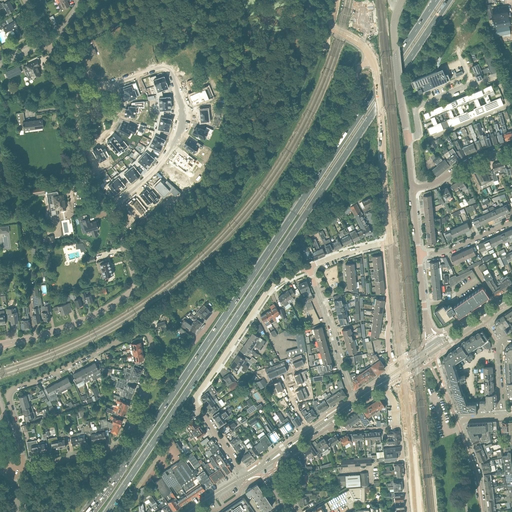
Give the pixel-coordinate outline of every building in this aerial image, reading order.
[(57,0),(59,2),(58,3),(61,10),(69,6),(66,0),(57,0)] [(12,14),(11,11),(14,10),(9,1),(4,4),(3,2),(0,3),(0,2),(0,8),(5,6),(8,12),(3,15),(4,18),(12,14)] [(507,7),(492,10),(494,17),(508,14),(507,7)] [(6,19),(0,22),(0,24),(2,28),(3,27),(5,32),(13,28),(18,38),(22,36),(19,31),(24,28),(21,23),(17,25),(15,20),(14,21),(9,24),(8,24),(6,20),(11,17),(6,19)] [(509,17),(494,20),(496,28),(511,25),(509,17)] [(461,22),(453,34),(461,39),(469,27),(461,22)] [(510,26),(496,29),(498,36),(502,35),(502,37),(511,36),(510,33),(511,33),(510,26)] [(494,28),(491,29),(493,38),(494,43),(496,44),(502,43),(501,37),(496,38),(494,28)] [(136,49),(131,51),(133,58),(138,56),(138,55),(139,54),(141,60),(151,57),(147,46),(147,47),(146,45),(143,46),(144,48),(138,50),(139,52),(137,53),(136,49)] [(192,49),(176,56),(184,76),(190,74),(184,60),(195,56),(192,49)] [(498,71),(497,67),(492,54),(484,57),(489,67),(485,69),(486,72),(490,71),(491,74),(498,71)] [(108,55),(102,57),(107,70),(110,69),(112,74),(122,71),(125,70),(125,69),(126,69),(125,67),(129,65),(127,59),(116,63),(115,61),(112,62),(108,55)] [(28,68),(24,70),(28,77),(31,75),(33,79),(40,75),(36,67),(39,65),(37,60),(26,65),(28,68)] [(477,80),(478,80),(483,78),(481,75),(486,72),(485,69),(481,70),(479,63),(472,66),(477,80),(478,79),(478,80),(477,80)] [(81,72),(83,78),(87,77),(87,79),(93,78),(92,77),(95,76),(95,74),(101,73),(99,65),(85,68),(85,72),(81,72)] [(18,67),(6,72),(8,77),(20,72),(18,67)] [(444,75),(442,69),(411,81),(414,87),(417,86),(420,92),(450,79),(448,74),(444,75)] [(155,75),(150,77),(151,81),(152,80),(154,86),(166,82),(164,76),(157,79),(155,75)] [(154,86),(153,86),(155,93),(156,93),(156,95),(162,94),(161,91),(168,88),(166,82),(154,86)] [(126,92),(121,94),(124,100),(128,99),(128,100),(135,97),(135,96),(137,95),(135,88),(133,89),(131,84),(124,86),(126,92)] [(478,91),(480,95),(483,94),(485,99),(489,98),(487,94),(494,91),(491,85),(478,90),(478,91)] [(195,96),(191,98),(193,105),(212,97),(208,87),(193,93),(195,96)] [(478,90),(475,92),(465,96),(467,103),(474,100),(475,104),(479,102),(477,97),(480,95),(478,91),(478,90)] [(162,94),(156,95),(157,98),(158,104),(170,103),(171,103),(170,97),(163,97),(162,94)] [(221,96),(207,102),(208,105),(215,102),(215,103),(222,101),(221,99),(222,99),(221,96)] [(452,102),(453,106),(456,105),(459,111),(462,109),(461,105),(467,103),(465,96),(451,101),(452,102)] [(503,105),(500,98),(490,102),(489,98),(485,99),(490,110),(503,105)] [(476,116),(490,110),(485,99),(487,103),(480,106),(479,102),(475,104),(477,107),(474,109),(475,111),(476,116)] [(125,109),(124,116),(127,116),(127,117),(132,117),(132,116),(135,117),(135,112),(138,112),(139,105),(143,106),(144,101),(132,103),(131,106),(128,106),(128,109),(125,109)] [(451,102),(448,103),(438,107),(441,114),(447,111),(449,115),(452,113),(450,108),(453,106),(452,102),(451,102)] [(158,104),(157,104),(157,110),(157,113),(163,113),(163,110),(171,109),(171,108),(172,108),(171,104),(170,104),(170,103),(158,104)] [(204,109),(199,109),(200,122),(209,121),(208,109),(210,109),(210,107),(204,107),(204,109)] [(425,112),(424,112),(427,118),(430,116),(432,121),(436,120),(434,116),(441,114),(438,107),(425,112)] [(470,118),(468,114),(467,112),(467,111),(464,113),(462,109),(459,111),(460,114),(457,116),(460,123),(470,118)] [(474,109),(467,112),(468,114),(470,118),(476,116),(475,111),(474,109)] [(42,119),(41,114),(36,115),(36,120),(24,122),(23,112),(16,113),(19,131),(43,127),(42,119)] [(511,133),(511,131),(509,131),(507,132),(505,128),(501,113),(501,112),(498,113),(502,126),(506,141),(511,138),(511,133)] [(157,116),(156,122),(157,122),(170,125),(171,119),(163,117),(163,113),(157,113),(157,116)] [(215,113),(212,125),(218,126),(221,114),(215,113)] [(447,120),(450,127),(460,123),(457,116),(454,117),(452,113),(449,115),(450,118),(447,120)] [(444,129),(442,125),(441,122),(437,124),(436,120),(432,121),(434,125),(427,128),(430,135),(444,129)] [(484,127),(482,121),(481,121),(479,121),(479,122),(481,128),(487,146),(492,144),(489,134),(486,135),(484,127)] [(155,128),(154,131),(160,133),(161,129),(168,131),(170,125),(157,122),(156,129),(155,128)] [(481,128),(479,122),(474,124),(480,140),(483,148),(487,146),(481,128)] [(497,123),(494,124),(496,128),(498,137),(499,142),(505,141),(503,136),(502,133),(501,129),(499,129),(498,128),(497,123)] [(121,124),(118,131),(128,136),(130,131),(134,133),(136,128),(128,124),(127,127),(121,124)] [(140,124),(137,130),(143,133),(146,126),(140,124)] [(483,148),(480,140),(477,141),(476,137),(477,136),(475,132),(471,124),(468,126),(473,137),(478,150),(480,149),(483,148)] [(195,128),(192,133),(197,135),(196,137),(200,139),(201,137),(204,139),(207,132),(210,134),(212,129),(206,126),(205,129),(204,129),(204,128),(200,126),(199,127),(197,125),(195,128)] [(491,125),(488,126),(489,128),(492,139),(493,144),(495,143),(496,144),(497,144),(498,143),(499,143),(497,138),(496,135),(495,131),(493,132),(491,125)] [(464,127),(461,129),(465,139),(472,152),(477,150),(475,145),(473,142),(471,143),(470,140),(469,140),(467,136),(468,135),(466,132),(464,127)] [(154,134),(151,140),(162,145),(163,145),(165,141),(164,141),(165,139),(159,137),(160,133),(154,131),(153,134),(154,134)] [(113,136),(107,142),(110,145),(109,146),(111,150),(112,149),(115,152),(116,152),(122,147),(124,149),(128,146),(123,141),(120,144),(113,136)] [(189,139),(184,146),(193,153),(198,148),(200,149),(203,146),(197,142),(195,145),(189,139)] [(459,141),(458,139),(455,140),(454,141),(458,150),(456,151),(461,158),(465,155),(462,148),(459,141)] [(466,146),(463,147),(464,150),(466,154),(472,152),(465,139),(464,139),(465,141),(464,141),(466,146)] [(148,145),(146,147),(151,151),(153,148),(159,151),(162,145),(151,140),(148,145)] [(434,140),(429,143),(433,149),(437,146),(434,140)] [(145,150),(141,155),(150,163),(154,158),(149,154),(151,151),(146,147),(145,150)] [(97,148),(93,150),(96,156),(95,156),(98,161),(99,161),(99,162),(106,158),(106,157),(109,156),(105,148),(102,150),(101,148),(98,149),(97,148)] [(446,148),(446,149),(448,151),(455,162),(460,158),(457,154),(453,148),(452,148),(448,151),(446,148)] [(455,162),(448,151),(446,149),(443,151),(444,154),(451,164),(455,162)] [(438,176),(446,169),(435,157),(433,153),(430,155),(432,157),(431,157),(433,160),(435,163),(437,165),(432,169),(438,176)] [(450,165),(445,159),(443,160),(438,155),(436,157),(433,153),(435,157),(446,169),(450,165)] [(136,159),(134,161),(138,166),(141,163),(146,168),(150,163),(141,155),(140,154),(136,159)] [(178,154),(173,161),(183,169),(186,164),(190,167),(195,161),(187,155),(184,159),(178,154)] [(504,160),(498,162),(500,169),(502,175),(504,174),(504,172),(507,171),(506,169),(507,169),(506,167),(505,165),(504,160)] [(133,166),(128,170),(135,178),(136,178),(140,174),(135,168),(138,166),(134,161),(131,164),(133,166)] [(494,181),(498,180),(496,173),(499,172),(500,176),(502,175),(500,169),(498,162),(492,164),(494,170),(491,171),(492,175),(494,181)] [(166,169),(163,172),(166,174),(167,173),(173,177),(171,180),(175,184),(182,175),(170,165),(166,170),(166,169)] [(486,165),(473,171),(476,176),(481,186),(482,188),(492,184),(492,185),(491,185),(495,184),(494,181),(492,175),(489,176),(488,174),(490,173),(486,165)] [(122,171),(119,173),(123,178),(126,176),(131,182),(135,178),(128,170),(127,168),(122,172),(122,171)] [(116,175),(111,179),(112,180),(120,189),(121,190),(124,187),(124,186),(125,185),(120,180),(123,178),(119,173),(117,176),(116,175)] [(466,186),(462,179),(457,182),(462,192),(467,189),(466,186)] [(107,183),(104,186),(108,190),(111,188),(115,194),(120,190),(120,189),(112,180),(107,184),(107,183)] [(158,182),(154,186),(159,191),(158,193),(163,199),(174,188),(166,181),(163,184),(161,186),(158,182)] [(462,192),(457,182),(451,185),(457,195),(462,192)] [(446,203),(449,202),(447,199),(452,197),(447,187),(442,190),(445,196),(443,197),(446,202),(446,203)] [(146,189),(140,195),(147,204),(150,202),(152,201),(154,204),(159,199),(152,191),(152,190),(151,191),(149,192),(146,189)] [(60,210),(61,210),(66,209),(65,209),(65,206),(63,194),(56,196),(55,192),(49,193),(49,197),(53,197),(55,210),(59,209),(60,210)] [(362,201),(359,203),(362,209),(365,208),(370,205),(373,203),(370,197),(362,201)] [(130,207),(128,209),(131,212),(133,210),(137,215),(144,210),(136,201),(134,202),(133,200),(128,204),(130,207)] [(355,203),(350,206),(354,215),(360,212),(356,203),(355,203)] [(501,207),(504,214),(509,211),(508,208),(510,208),(508,203),(503,206),(502,203),(499,204),(501,207)] [(346,214),(351,211),(348,206),(343,209),(344,211),(346,214)] [(493,206),(488,208),(492,219),(498,216),(493,206)] [(501,207),(495,209),(493,206),(498,216),(504,214),(501,207)] [(488,208),(482,211),(484,215),(487,221),(492,219),(488,208)] [(148,211),(144,214),(149,221),(154,218),(148,211)] [(360,212),(354,215),(362,229),(360,230),(364,236),(372,232),(371,231),(372,230),(370,227),(369,228),(361,212),(360,212)] [(481,224),(487,221),(484,215),(478,217),(481,224)] [(473,220),(474,222),(476,227),(476,226),(477,228),(480,226),(480,225),(481,224),(478,217),(473,220)] [(82,220),(81,220),(83,228),(85,227),(86,232),(91,231),(92,235),(98,233),(96,229),(98,229),(98,228),(99,227),(98,224),(97,225),(96,221),(90,223),(88,218),(82,220)] [(470,229),(467,222),(462,225),(465,232),(470,229)] [(352,224),(347,227),(349,231),(351,235),(350,235),(351,237),(354,242),(360,239),(360,238),(356,232),(357,232),(355,228),(354,228),(352,224)] [(462,225),(456,228),(459,234),(465,232),(462,225)] [(360,238),(364,236),(360,230),(358,227),(357,226),(355,227),(355,228),(357,232),(356,232),(360,238)] [(316,227),(307,230),(309,235),(318,232),(316,227)] [(445,233),(446,235),(448,239),(453,237),(451,230),(449,227),(447,228),(448,231),(445,233)] [(459,234),(456,228),(451,230),(453,237),(459,234)] [(352,241),(349,234),(347,231),(345,232),(344,229),(341,230),(348,243),(350,243),(352,242),(352,241)] [(322,230),(318,232),(322,240),(326,248),(328,252),(330,252),(332,251),(331,251),(332,250),(330,246),(329,244),(331,243),(329,239),(325,241),(324,239),(324,238),(325,237),(322,230)] [(341,230),(339,231),(340,233),(338,234),(343,245),(344,245),(346,244),(348,243),(341,230)] [(506,232),(500,234),(504,241),(505,243),(510,241),(509,239),(506,232)] [(498,244),(504,241),(500,234),(495,237),(498,244)] [(336,241),(332,243),(335,250),(342,247),(338,237),(335,239),(336,241)] [(492,246),(498,244),(495,237),(489,239),(492,246)] [(325,255),(322,249),(320,250),(315,239),(314,239),(313,239),(311,239),(312,240),(311,240),(319,258),(325,255)] [(487,249),(492,246),(489,239),(484,242),(487,249)] [(311,258),(312,261),(319,258),(311,240),(314,247),(311,248),(310,245),(301,249),(306,260),(311,258)] [(478,244),(481,251),(487,249),(484,242),(478,244)] [(39,256),(38,247),(31,248),(32,257),(39,256)] [(470,257),(476,254),(473,247),(467,249),(470,257)] [(470,257),(467,249),(462,252),(465,259),(470,257)] [(462,252),(456,254),(459,262),(465,259),(462,252)] [(501,256),(505,265),(507,264),(509,263),(507,259),(511,257),(510,256),(508,253),(505,255),(505,254),(503,255),(501,256)] [(459,262),(456,254),(451,257),(454,264),(459,262)] [(108,259),(99,261),(102,273),(101,273),(103,278),(113,275),(108,259)] [(478,267),(481,272),(488,268),(485,263),(478,267)] [(337,272),(337,268),(325,269),(326,279),(337,278),(337,272)] [(493,277),(488,268),(481,272),(487,281),(493,277)] [(511,284),(511,282),(510,280),(507,275),(504,277),(503,276),(497,280),(498,282),(504,290),(511,284)] [(490,287),(497,283),(494,277),(493,277),(487,281),(490,287)] [(309,288),(306,281),(302,283),(298,284),(299,284),(298,284),(301,292),(305,290),(307,294),(306,294),(307,296),(306,297),(302,299),(304,303),(310,301),(313,299),(309,288)] [(355,282),(347,283),(348,289),(351,289),(351,292),(358,293),(357,288),(356,288),(355,282)] [(495,296),(504,290),(498,282),(497,283),(490,287),(495,296)] [(445,322),(457,313),(460,317),(490,296),(483,286),(454,307),(452,304),(446,308),(444,305),(435,310),(443,323),(444,322),(445,322)] [(101,288),(102,290),(99,291),(100,295),(107,293),(106,289),(105,287),(101,288)] [(288,290),(283,294),(289,303),(294,299),(292,297),(292,296),(295,294),(294,293),(293,292),(291,289),(288,291),(288,290)] [(86,296),(84,291),(80,292),(83,300),(86,299),(87,303),(94,301),(92,294),(86,296)] [(72,294),(69,295),(71,300),(74,299),(75,302),(76,307),(79,306),(83,305),(81,300),(80,298),(76,299),(75,295),(73,295),(72,294)] [(278,297),(282,303),(284,306),(289,303),(283,294),(278,297)] [(297,295),(303,309),(302,309),(304,313),(308,311),(308,310),(307,308),(306,305),(304,303),(302,299),(300,294),(297,295)] [(340,294),(335,296),(332,296),(335,306),(343,304),(340,294)] [(49,314),(51,313),(51,311),(50,304),(49,304),(49,302),(47,302),(47,305),(44,306),(46,312),(43,312),(44,321),(50,319),(49,314)] [(70,308),(69,303),(58,307),(54,308),(56,312),(60,311),(61,314),(68,311),(68,309),(70,308)] [(343,304),(335,306),(337,312),(345,310),(348,309),(346,303),(343,304)] [(280,314),(274,304),(269,307),(271,309),(270,310),(276,320),(281,317),(279,314),(280,314)] [(212,312),(208,308),(203,305),(194,316),(200,320),(203,316),(206,319),(212,312)] [(23,320),(19,321),(19,322),(23,322),(24,324),(24,329),(30,327),(29,323),(28,313),(28,306),(23,307),(24,314),(25,320),(23,320)] [(7,309),(8,320),(8,317),(11,317),(11,322),(13,322),(14,323),(17,323),(17,322),(18,322),(17,312),(13,312),(13,308),(7,309)] [(270,310),(264,314),(265,317),(266,316),(272,326),(272,325),(271,323),(276,320),(270,310)] [(337,312),(339,318),(347,316),(345,310),(337,312)] [(511,317),(508,311),(503,314),(504,315),(509,322),(511,319),(511,317)] [(202,323),(194,316),(190,312),(188,314),(189,315),(192,318),(191,319),(194,320),(192,323),(199,327),(202,323)] [(264,314),(260,316),(266,326),(267,326),(268,328),(272,326),(266,316),(265,317),(264,314)] [(166,323),(167,323),(168,323),(168,322),(169,322),(169,321),(169,320),(169,319),(169,318),(169,317),(168,317),(168,316),(167,315),(166,315),(165,315),(164,315),(163,315),(162,315),(162,316),(161,316),(161,317),(160,318),(160,319),(160,320),(161,321),(161,322),(157,324),(159,330),(165,328),(164,325),(166,324),(165,323),(166,323)] [(509,322),(504,315),(501,317),(500,318),(499,318),(495,321),(497,324),(496,327),(493,329),(496,334),(497,334),(498,335),(497,335),(499,338),(508,332),(504,327),(505,327),(509,323),(509,322)] [(347,316),(339,318),(340,324),(343,323),(344,326),(349,324),(348,322),(347,316)] [(183,322),(181,320),(178,323),(185,328),(186,325),(195,332),(199,327),(192,323),(191,325),(184,320),(183,322)] [(321,326),(319,327),(313,329),(315,334),(323,332),(321,326)] [(302,328),(287,330),(288,336),(295,334),(295,335),(296,341),(304,342),(302,328)] [(351,334),(350,328),(342,330),(344,336),(351,334)] [(465,380),(464,378),(465,378),(465,377),(465,376),(464,375),(459,377),(454,363),(466,355),(469,359),(469,360),(470,360),(471,359),(472,359),(472,358),(471,358),(471,357),(473,356),(470,353),(469,352),(479,345),(480,346),(488,340),(488,339),(482,331),(479,333),(478,332),(476,334),(477,335),(476,335),(475,335),(473,336),(473,335),(470,336),(471,337),(465,341),(464,340),(462,342),(463,343),(461,344),(462,345),(460,346),(460,345),(457,347),(458,348),(452,352),(452,351),(449,353),(450,354),(444,358),(444,359),(442,360),(443,362),(442,363),(445,370),(443,370),(444,373),(446,372),(448,379),(446,379),(447,381),(448,381),(449,382),(448,383),(448,384),(447,385),(448,388),(449,387),(450,389),(452,394),(450,394),(451,397),(453,397),(453,399),(454,398),(455,399),(453,400),(454,403),(456,402),(458,409),(456,409),(457,412),(459,412),(459,413),(460,414),(462,414),(462,415),(465,415),(465,413),(472,413),(472,414),(475,414),(475,413),(476,413),(476,401),(467,402),(464,393),(463,393),(460,382),(465,380)] [(262,347),(263,347),(266,342),(252,332),(248,338),(262,347)] [(325,338),(323,332),(315,334),(317,340),(325,338)] [(351,334),(344,336),(345,342),(353,340),(351,334)] [(254,345),(257,347),(261,350),(262,347),(248,338),(244,344),(251,349),(254,345)] [(326,344),(325,338),(317,340),(318,347),(326,344)] [(345,342),(347,348),(355,346),(353,340),(345,342)] [(296,354),(306,352),(304,342),(296,341),(297,348),(290,349),(289,350),(296,354)] [(383,365),(378,358),(375,354),(373,352),(371,341),(370,341),(365,342),(366,343),(366,348),(368,353),(365,353),(370,363),(371,366),(377,374),(384,369),(382,365),(383,365)] [(130,350),(141,347),(140,342),(131,343),(127,345),(127,347),(129,347),(130,350)] [(244,344),(240,350),(247,355),(249,352),(253,354),(252,354),(256,356),(258,354),(251,349),(244,344)] [(328,350),(326,344),(318,347),(320,353),(328,350)] [(349,354),(356,352),(355,346),(347,348),(349,354)] [(288,358),(293,356),(292,355),(296,354),(289,350),(285,351),(288,358)] [(328,350),(320,353),(322,358),(330,356),(328,350)] [(131,356),(128,356),(128,358),(131,357),(132,363),(135,364),(134,363),(135,363),(138,364),(141,363),(140,360),(143,359),(142,354),(133,355),(131,355),(131,356)] [(237,354),(234,360),(241,365),(243,367),(245,364),(247,361),(249,359),(244,356),(243,358),(242,357),(237,354)] [(301,354),(291,358),(295,368),(304,364),(303,363),(304,363),(301,354)] [(330,356),(322,358),(323,364),(331,362),(330,356)] [(234,360),(230,366),(234,369),(233,370),(235,372),(236,370),(237,371),(241,365),(234,360)] [(284,361),(274,365),(278,375),(287,371),(286,370),(287,370),(284,361)] [(320,365),(317,366),(318,372),(319,372),(320,375),(324,374),(324,373),(326,372),(325,370),(328,370),(333,368),(331,362),(323,364),(320,365)] [(95,363),(89,365),(93,372),(94,375),(101,372),(99,364),(96,365),(95,363)] [(136,365),(134,364),(134,366),(132,365),(132,366),(131,366),(130,369),(126,367),(125,368),(124,368),(123,370),(127,371),(139,375),(141,370),(135,367),(136,365)] [(89,378),(94,375),(93,372),(89,365),(84,368),(89,378)] [(274,365),(265,369),(268,378),(269,377),(269,378),(278,375),(274,365)] [(375,374),(369,365),(365,368),(365,370),(370,378),(375,374)] [(84,368),(79,371),(82,378),(87,375),(89,378),(84,368)] [(365,368),(360,369),(360,373),(365,381),(370,378),(365,370),(365,368)] [(306,370),(294,375),(297,384),(307,380),(304,374),(307,372),(306,370)] [(79,371),(73,374),(75,378),(73,379),(76,384),(83,381),(82,378),(79,371)] [(139,375),(127,371),(123,379),(133,383),(134,380),(137,381),(139,375)] [(353,387),(354,389),(361,384),(355,377),(355,373),(349,374),(351,382),(352,381),(353,387)] [(361,384),(365,381),(360,373),(360,374),(358,375),(357,374),(355,376),(355,377),(361,384)] [(229,374),(222,378),(227,386),(236,380),(230,374),(229,374)] [(71,383),(70,381),(68,377),(62,380),(67,389),(66,386),(71,383)] [(133,383),(123,379),(121,378),(120,378),(119,381),(122,382),(120,387),(133,392),(135,387),(132,386),(133,383)] [(62,380),(57,382),(62,392),(67,389),(62,380)] [(263,380),(257,383),(260,389),(266,385),(263,380)] [(341,380),(337,381),(338,388),(334,389),(336,392),(340,399),(346,395),(342,389),(344,388),(341,380)] [(280,381),(268,385),(273,393),(283,389),(280,381)] [(57,382),(51,385),(56,395),(62,392),(57,382)] [(51,385),(46,388),(49,395),(51,398),(56,395),(51,385)] [(118,387),(117,389),(119,390),(121,391),(120,395),(123,396),(124,395),(126,396),(131,398),(133,392),(120,387),(118,387)] [(205,394),(201,397),(202,398),(201,398),(202,399),(202,400),(203,401),(204,402),(210,397),(214,394),(209,387),(204,392),(205,394)] [(304,387),(295,391),(298,400),(299,399),(300,400),(308,397),(304,387)] [(331,395),(331,394),(330,395),(331,395),(336,402),(340,399),(336,392),(334,389),(333,388),(330,390),(333,394),(331,395)] [(330,395),(331,394),(329,392),(324,396),(325,398),(330,406),(335,403),(330,396),(331,395),(330,395)] [(28,401),(30,400),(31,400),(29,394),(19,397),(20,403),(28,401)] [(218,401),(214,394),(210,397),(204,402),(205,404),(205,405),(206,406),(207,406),(208,408),(218,401)] [(486,411),(492,411),(491,407),(493,405),(497,405),(497,399),(496,399),(496,397),(496,394),(495,394),(486,395),(486,400),(485,401),(480,402),(480,411),(484,411),(486,411)] [(129,404),(119,400),(120,397),(114,395),(113,398),(117,400),(116,402),(120,403),(119,406),(127,409),(129,404)] [(381,410),(383,410),(384,410),(384,412),(386,412),(386,404),(381,397),(376,400),(381,407),(381,408),(381,409),(381,410)] [(316,400),(314,401),(315,407),(315,411),(317,414),(318,414),(325,409),(329,407),(326,403),(324,400),(320,403),(318,404),(317,405),(317,403),(316,400)] [(376,400),(371,404),(379,414),(381,413),(379,411),(380,411),(379,410),(381,409),(381,408),(381,407),(376,400)] [(76,406),(75,403),(72,404),(71,401),(67,403),(71,409),(71,408),(76,406)] [(216,410),(221,406),(218,401),(208,408),(208,409),(209,410),(210,410),(210,411),(211,411),(212,413),(216,410)] [(307,402),(309,410),(307,411),(312,418),(316,415),(317,414),(315,411),(315,407),(314,401),(311,401),(312,404),(312,408),(309,409),(307,402)] [(307,421),(308,421),(312,418),(307,411),(309,410),(307,402),(305,402),(304,404),(306,407),(300,411),(302,415),(303,414),(304,415),(303,415),(304,418),(305,417),(306,419),(305,419),(307,421)] [(373,416),(376,414),(377,416),(379,414),(371,404),(367,407),(373,416)] [(52,405),(49,407),(48,408),(51,416),(57,414),(52,405)] [(29,406),(22,409),(24,414),(33,412),(32,406),(29,406)] [(106,410),(114,414),(115,411),(125,415),(127,409),(119,406),(118,409),(114,407),(113,409),(105,406),(106,410)] [(367,407),(362,410),(369,421),(371,423),(370,421),(371,420),(370,418),(370,416),(372,415),(373,416),(367,407)] [(214,419),(216,421),(227,413),(231,411),(231,410),(229,408),(220,414),(218,412),(212,416),(213,417),(212,418),(213,419),(214,419)] [(361,408),(356,412),(366,426),(370,423),(369,421),(362,410),(361,408)] [(34,411),(33,412),(24,414),(25,417),(24,418),(24,420),(25,420),(26,420),(28,420),(29,423),(37,421),(34,411)] [(219,425),(219,426),(225,422),(224,419),(233,413),(231,411),(227,413),(216,421),(217,423),(217,424),(218,425),(219,425)] [(274,415),(272,417),(274,421),(277,419),(279,422),(277,424),(279,427),(278,427),(280,431),(283,435),(284,434),(284,435),(287,433),(286,433),(288,431),(277,414),(275,411),(272,413),(274,415)] [(297,416),(294,418),(289,411),(286,413),(296,427),(301,423),(297,416)] [(356,412),(351,416),(357,425),(360,423),(363,427),(366,427),(356,412)] [(277,414),(288,431),(290,430),(291,430),(293,428),(294,428),(291,424),(289,420),(287,418),(286,418),(284,420),(279,413),(277,414)] [(112,423),(107,421),(119,426),(120,426),(122,420),(119,419),(120,417),(116,415),(115,418),(111,416),(110,418),(113,419),(112,423)] [(274,428),(267,417),(265,419),(263,416),(262,416),(278,439),(282,436),(276,427),(274,428)] [(267,433),(269,435),(273,442),(278,439),(262,416),(262,417),(267,424),(264,426),(269,432),(267,433)] [(351,416),(345,419),(346,420),(350,426),(351,425),(355,423),(357,426),(357,425),(351,416)] [(187,417),(181,421),(184,425),(190,421),(187,417)] [(237,418),(233,421),(231,423),(229,424),(228,422),(220,428),(222,432),(241,419),(239,417),(237,419),(237,418)] [(241,419),(222,432),(225,435),(229,433),(233,430),(236,426),(240,423),(241,422),(242,423),(246,420),(244,417),(241,419)] [(107,421),(107,418),(99,420),(100,427),(97,428),(99,440),(100,441),(103,440),(103,439),(106,439),(104,428),(108,427),(107,421)] [(255,418),(248,422),(251,426),(258,422),(255,418)] [(347,428),(351,425),(350,426),(346,420),(342,422),(340,424),(340,425),(339,425),(338,426),(339,428),(340,428),(341,428),(344,428),(347,428)] [(86,443),(85,438),(84,432),(87,431),(85,421),(86,425),(82,426),(82,427),(81,432),(77,433),(79,444),(86,443)] [(90,431),(91,437),(92,441),(95,441),(96,441),(98,441),(98,440),(99,440),(97,428),(96,428),(97,429),(93,430),(92,427),(89,427),(88,421),(85,421),(87,431),(90,431)] [(117,433),(119,426),(107,421),(108,427),(110,427),(112,428),(111,431),(117,433)] [(190,433),(188,435),(189,437),(187,438),(202,428),(200,426),(200,425),(199,424),(198,423),(195,425),(193,421),(188,424),(189,425),(186,427),(190,433)] [(493,433),(493,430),(497,430),(496,421),(486,422),(487,431),(489,440),(492,440),(490,433),(493,433)] [(478,422),(471,423),(471,430),(474,429),(474,432),(476,432),(478,434),(479,440),(473,442),(474,445),(473,445),(474,445),(480,443),(482,442),(479,431),(478,422)] [(486,422),(478,422),(479,431),(482,442),(484,442),(484,443),(488,442),(488,441),(489,440),(487,431),(486,422)] [(466,427),(471,441),(479,438),(479,440),(478,434),(476,432),(474,432),(474,429),(471,430),(471,423),(468,423),(466,427)] [(202,428),(188,438),(189,440),(191,439),(196,435),(198,438),(201,436),(205,433),(205,432),(204,430),(203,430),(202,428)] [(233,440),(229,442),(243,462),(253,456),(250,452),(247,447),(245,445),(238,436),(237,433),(235,430),(232,432),(234,436),(231,438),(233,440)] [(263,431),(257,435),(259,438),(265,447),(272,443),(269,439),(267,437),(265,434),(263,431)] [(77,433),(76,433),(77,433),(70,434),(70,435),(72,445),(75,445),(76,445),(79,445),(79,444),(77,433)] [(328,439),(332,445),(334,453),(336,452),(334,444),(338,442),(340,447),(341,446),(340,442),(335,434),(328,439)] [(347,434),(339,438),(342,443),(343,445),(344,445),(349,442),(350,445),(351,446),(352,449),(353,448),(353,446),(353,444),(351,440),(349,438),(347,434)] [(52,438),(48,439),(49,443),(51,442),(51,444),(52,449),(59,448),(57,440),(57,437),(52,438)] [(66,447),(65,442),(64,438),(61,438),(61,440),(57,440),(59,448),(60,448),(63,448),(63,447),(66,447)] [(258,443),(255,445),(259,452),(265,447),(259,438),(256,440),(258,443)] [(229,466),(230,465),(211,439),(209,441),(205,443),(209,450),(218,464),(219,463),(226,474),(232,470),(229,466)] [(317,444),(314,446),(317,450),(318,453),(316,454),(319,458),(321,457),(321,456),(320,454),(327,450),(329,448),(327,444),(326,443),(324,439),(316,443),(317,444)] [(36,440),(26,442),(28,451),(31,450),(32,453),(35,453),(38,453),(38,452),(39,452),(37,443),(36,440)] [(245,444),(245,445),(247,447),(250,445),(251,447),(249,448),(254,455),(258,452),(250,441),(245,444)] [(44,442),(37,443),(39,452),(40,452),(42,452),(43,451),(46,451),(45,446),(44,443),(44,442)] [(310,443),(306,446),(311,453),(312,452),(314,455),(317,453),(315,450),(313,447),(310,443)] [(486,448),(488,447),(492,445),(491,443),(488,445),(485,446),(485,444),(481,445),(481,443),(480,443),(474,445),(474,446),(473,446),(475,451),(483,449),(486,448)] [(306,446),(302,449),(307,455),(306,456),(308,458),(309,459),(314,455),(312,452),(311,453),(306,446)] [(376,458),(376,461),(384,461),(397,459),(396,456),(399,456),(399,452),(400,452),(400,447),(395,447),(389,448),(383,449),(383,451),(383,454),(384,457),(376,458)] [(483,449),(475,451),(478,457),(487,453),(487,454),(490,452),(493,451),(492,449),(490,450),(487,451),(486,448),(483,449)] [(302,449),(298,452),(302,458),(301,459),(304,463),(306,461),(303,458),(306,456),(307,455),(302,449)] [(225,475),(222,471),(218,464),(209,450),(206,452),(211,460),(208,462),(220,479),(225,475)] [(487,453),(478,457),(480,462),(481,461),(484,460),(487,459),(489,458),(489,457),(492,455),(491,452),(493,451),(490,452),(487,454),(487,453)] [(210,479),(206,472),(198,461),(192,452),(186,456),(195,469),(192,470),(205,488),(206,489),(211,485),(211,484),(213,483),(210,479)] [(298,452),(293,455),(296,458),(294,459),(299,466),(304,463),(301,459),(302,458),(298,452)] [(505,471),(507,487),(509,496),(509,498),(511,506),(511,505),(511,466),(511,452),(508,452),(508,455),(502,455),(503,457),(502,457),(504,464),(504,465),(505,471)] [(183,458),(175,463),(196,494),(205,488),(192,470),(183,458)] [(206,472),(214,483),(220,479),(208,462),(205,464),(203,461),(202,461),(201,459),(198,461),(206,472)] [(341,467),(348,466),(347,459),(340,460),(341,466),(338,466),(338,473),(339,473),(341,470),(341,467)] [(493,459),(492,460),(481,462),(482,468),(494,465),(493,459)] [(196,494),(175,463),(171,467),(183,490),(189,499),(196,494)] [(162,477),(181,505),(189,499),(183,490),(171,467),(167,469),(169,473),(167,475),(165,471),(163,472),(160,474),(162,477)] [(383,470),(381,471),(381,473),(384,472),(384,475),(393,474),(393,475),(396,475),(396,477),(399,476),(399,478),(403,477),(403,476),(403,470),(396,470),(394,470),(393,470),(390,470),(386,471),(386,470),(383,470)] [(492,479),(491,476),(495,475),(496,476),(500,475),(500,472),(484,474),(484,480),(492,479)] [(359,474),(345,475),(346,485),(346,487),(360,486),(359,474)] [(338,485),(346,485),(345,475),(339,476),(337,476),(338,485)] [(154,483),(160,491),(162,495),(165,499),(173,510),(181,505),(162,477),(154,482),(154,483)] [(305,487),(304,482),(304,479),(296,479),(296,481),(295,481),(295,483),(296,483),(296,486),(298,486),(298,487),(305,487)] [(245,491),(247,495),(248,495),(252,493),(264,511),(272,506),(257,483),(245,491)] [(497,492),(496,488),(501,487),(501,485),(485,487),(486,493),(496,492),(497,492)] [(140,488),(139,490),(140,492),(140,493),(140,494),(140,496),(141,498),(142,503),(143,503),(144,502),(146,504),(150,501),(153,505),(155,504),(148,490),(146,486),(140,488)] [(309,510),(305,511),(327,511),(343,504),(344,503),(345,506),(346,505),(347,506),(349,509),(354,507),(354,503),(354,502),(365,502),(365,501),(365,487),(369,486),(370,486),(348,487),(348,489),(320,505),(320,506),(309,511),(309,510)] [(310,498),(309,495),(311,495),(311,490),(303,491),(304,495),(298,496),(300,504),(308,503),(307,499),(310,498)] [(392,502),(403,501),(403,500),(403,499),(403,498),(403,497),(402,494),(397,495),(397,494),(394,494),(394,492),(383,493),(383,496),(392,497),(392,502)] [(254,511),(244,497),(222,511),(254,511)] [(496,500),(500,500),(500,497),(499,497),(494,498),(487,499),(488,505),(495,504),(494,502),(497,502),(496,500)] [(160,504),(158,505),(160,509),(162,511),(171,511),(173,511),(173,510),(165,499),(162,501),(163,503),(161,504),(160,504)]
